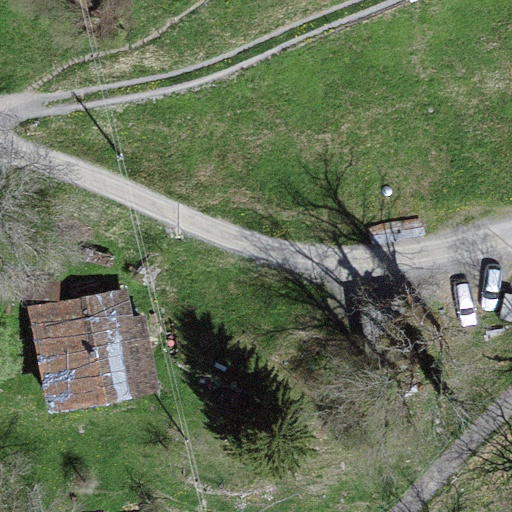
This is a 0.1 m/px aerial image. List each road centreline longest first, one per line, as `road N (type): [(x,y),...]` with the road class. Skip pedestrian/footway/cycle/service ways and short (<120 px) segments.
road 1 (unclassified): [(511,231),(317,258),(204,230),(73,165),(0,147)]
road 2 (track): [(21,108),(174,85),(379,0)]
road 3 (track): [(391,511),(414,495),(467,421),(511,382)]
